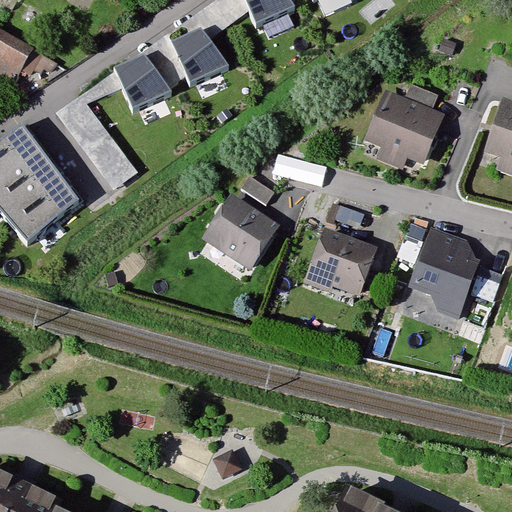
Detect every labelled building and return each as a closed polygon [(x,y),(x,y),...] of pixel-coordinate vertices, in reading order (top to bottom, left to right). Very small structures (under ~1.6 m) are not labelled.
[(292,11),(283,0),(244,0),(256,26),(292,11)] [(461,36),(454,33),(451,39),(458,42),(461,36)] [(0,67),(15,77),(19,71),(31,78),(36,69),(44,69),(52,73),(56,66),(1,34),(0,36),(0,67)] [(227,70),(200,36),(172,47),(191,86),(227,70)] [(143,63),(118,75),(134,112),(168,96),(143,63)] [(439,98),(410,86),(405,100),(434,111),(439,98)] [(440,121),(385,98),(366,145),(422,167),(440,121)] [(511,105),(500,102),(483,154),(511,162),(511,105)] [(73,203),(21,134),(0,149),(0,209),(28,241),(73,203)] [(275,196),(252,180),(244,191),(267,207),(275,196)] [(283,233),(236,202),(213,236),(240,254),(233,263),(254,276),(283,233)] [(468,243),(428,231),(410,290),(465,307),(477,266),(469,264),(471,258),(464,256),(468,243)] [(372,253),(321,236),(308,273),(338,283),(336,290),(358,297),(372,253)] [(214,461),(222,481),(242,472),(233,452),(214,461)] [(22,490),(0,480),(0,511),(62,511),(64,509),(22,490)] [(374,511),(346,499),(339,511),(374,511)]
